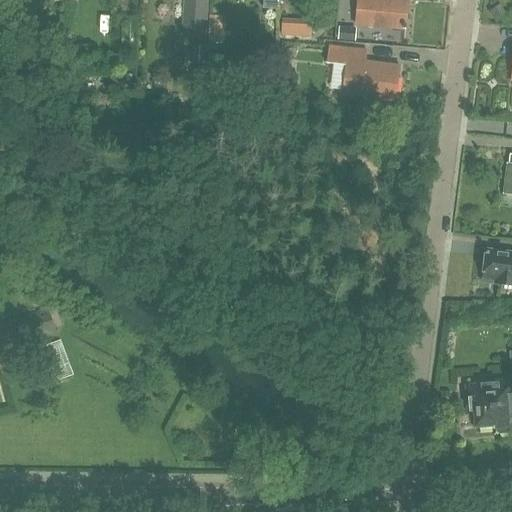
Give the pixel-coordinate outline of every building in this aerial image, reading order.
[(182,0),(180,38),(205,40),(207,0),(182,0)] [(357,0),(355,24),(405,29),(408,0),(402,0),(357,0)] [(124,43),(134,43),(134,19),(125,20),(124,43)] [(338,38),(354,40),(355,30),(339,28),(338,38)] [(206,45),(190,45),(189,66),(205,67),(206,45)] [(327,46),(325,64),(345,66),(342,90),(396,97),(400,67),(365,63),(367,51),(327,46)] [(278,75),(276,108),(286,109),(288,75),(278,75)] [(46,94),(64,95),(64,80),(47,79),(46,94)] [(502,195),(511,195),(511,154),(509,154),(508,163),(506,163),(502,195)] [(511,254),(487,251),(483,282),(511,286),(511,254)] [(0,325),(0,340),(5,353),(57,334),(48,307),(0,325)] [(40,348),(53,383),(73,375),(60,340),(40,348)] [(511,381),(467,385),(469,411),(475,411),(476,427),(510,424),(510,418),(511,418),(511,381)]
